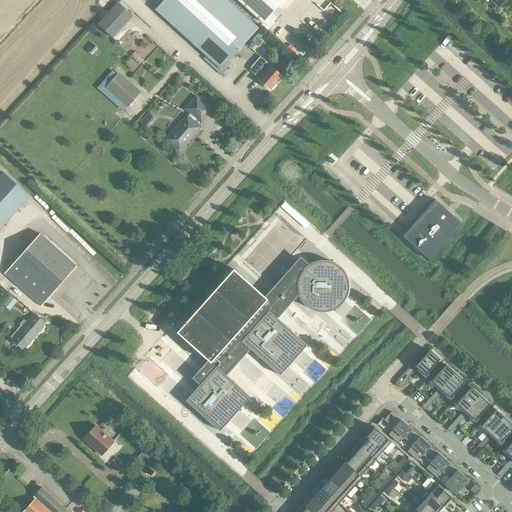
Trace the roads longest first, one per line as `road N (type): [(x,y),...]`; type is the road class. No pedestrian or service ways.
road 1 (tertiary): [(0,442),(335,71)]
road 2 (residential): [(511,214),(460,182),(335,71)]
road 3 (residential): [(280,511),(390,390)]
road 4 (residential): [(505,492),(390,390)]
